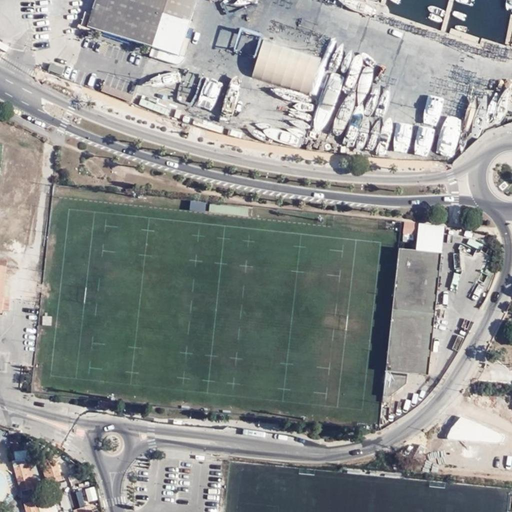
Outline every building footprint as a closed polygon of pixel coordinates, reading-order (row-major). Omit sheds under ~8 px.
[(96,0),(90,21),(94,22),(96,17),(155,37),(152,47),(180,56),(183,47),(189,28),(197,0),(96,0)] [(194,30),(189,28),(183,47),(188,49),(194,30)] [(326,45),(322,56),(261,39),(250,78),(313,96),(320,72),(332,76),(337,60),(341,61),(344,50),(326,45)] [(63,74),(65,66),(50,62),(48,70),(63,74)] [(358,63),(353,97),(367,99),(372,65),(358,63)] [(315,126),(328,131),(348,75),(335,70),(315,126)] [(376,71),(373,103),(391,104),(394,73),(376,71)] [(511,79),(503,77),(501,84),(511,87),(511,79)] [(390,147),(409,151),(420,95),(401,91),(390,147)] [(167,115),(172,102),(157,96),(154,102),(142,97),(139,104),(167,115)] [(221,107),(220,114),(233,117),(235,110),(221,107)] [(421,147),(431,148),(434,116),(437,116),(438,109),(424,108),(421,147)] [(269,124),(291,128),(293,118),(271,114),(269,124)] [(365,121),(368,129),(375,126),(372,118),(365,121)] [(206,203),(191,201),(190,211),(205,213),(206,203)] [(248,216),(249,209),(210,205),(209,212),(248,216)] [(418,222),(406,221),(404,232),(417,233),(418,222)] [(429,376),(442,254),(400,250),(383,398),(391,399),(407,385),(409,374),(429,376)] [(0,309),(3,310),(10,311),(11,298),(5,297),(0,296),(0,283),(6,283),(7,265),(0,264),(0,309)] [(14,450),(14,460),(28,459),(27,449),(14,450)] [(45,480),(57,477),(50,453),(38,456),(45,480)] [(20,487),(32,484),(25,461),(13,464),(20,487)] [(64,511),(73,511),(66,486),(58,488),(64,511)] [(94,488),(86,490),(89,502),(97,500),(94,488)] [(80,491),(72,493),(77,507),(84,505),(80,491)] [(27,511),(38,511),(34,496),(23,499),(27,511)]
